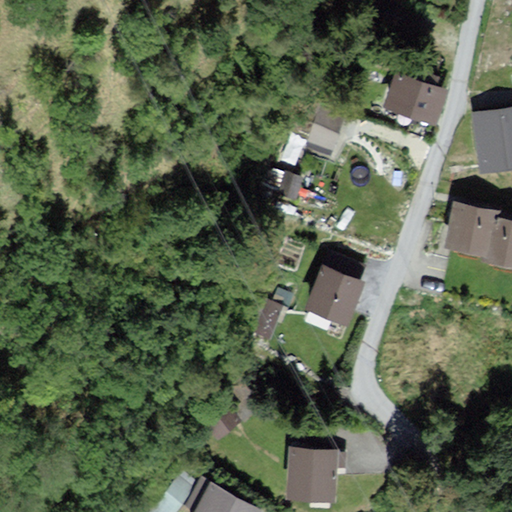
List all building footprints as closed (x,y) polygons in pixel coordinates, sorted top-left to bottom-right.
[(398,68),(384,108),(435,125),(449,85),(398,68)] [(289,136),(327,150),(340,115),(302,101),(289,136)] [(511,112),(472,116),(477,174),(511,170),(511,112)] [(495,216),(451,205),(441,248),(484,258),(494,219),(495,216)] [(511,223),(494,219),(484,258),(483,264),(511,271),(511,223)] [(347,328),(363,286),(319,269),(303,312),(347,328)] [(337,453),(285,449),(282,501),(333,504),(337,453)] [(211,483),(194,511),(263,511),(211,483)] [(153,511),(175,511),(186,498),(173,487),(153,511)]
